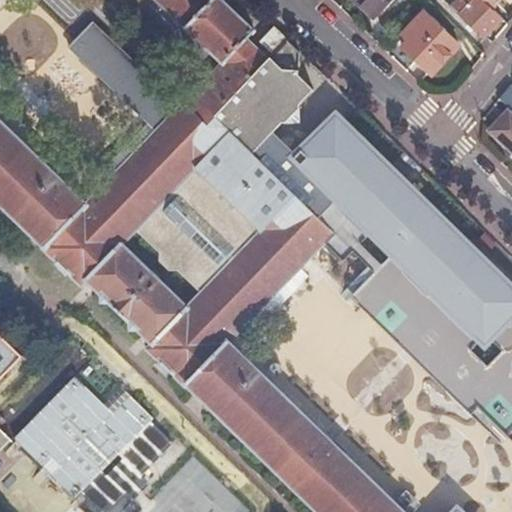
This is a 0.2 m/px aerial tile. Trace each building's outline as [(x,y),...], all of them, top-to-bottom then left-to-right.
[(169,120),(158,131),(99,193),(86,206),(0,122),(0,205),(45,249),(43,252),(80,288),(86,282),(151,345),(145,350),(315,511),(401,511),(227,343),(240,330),(298,271),(324,244),(343,262),(371,232),(401,261),(370,293),(434,354),(428,359),(493,420),(511,401),(511,400),(511,283),(510,281),(344,122),(309,158),(302,151),(296,158),(272,135),(316,91),(300,76),(301,54),(275,29),(262,42),(268,49),(263,54),(247,39),(255,31),(222,0),(155,0),(222,64),(182,106),(118,47),(121,44),(73,0),(65,0),(60,6),(174,114),(169,120)] [(73,0),(121,44),(126,39),(85,0),(73,0)] [(354,0),(374,18),(390,0),(354,0)] [(485,40),(504,20),(493,9),(482,0),(460,0),(452,8),(485,40)] [(482,0),(493,9),(501,0),(482,0)] [(133,86),(169,120),(174,114),(60,6),(53,13),(130,88),(133,86)] [(403,48),(433,76),(461,46),(426,13),(406,35),(411,40),(403,48)] [(511,90),(509,87),(499,100),(509,110),(511,112),(511,90)] [(511,112),(509,110),(490,132),(511,152),(511,112)] [(91,184),(99,193),(158,131),(149,123),(91,184)] [(298,271),(240,330),(249,340),(307,280),(298,271)] [(0,378),(21,356),(0,335),(0,378)] [(511,400),(511,401),(493,420),(508,435),(511,430),(511,400)] [(0,442),(0,450),(10,439),(6,436),(0,442)]
